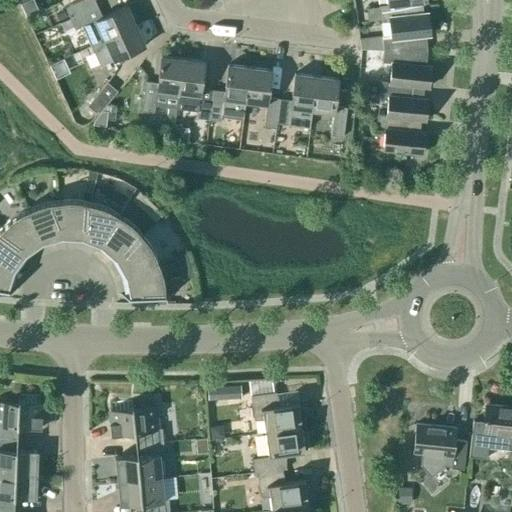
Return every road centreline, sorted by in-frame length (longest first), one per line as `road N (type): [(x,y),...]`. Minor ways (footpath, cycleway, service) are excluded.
road 1 (unclassified): [(456,274),(486,0)]
road 2 (unclassified): [(73,341),(334,335)]
road 3 (residential): [(354,511),(334,335)]
road 4 (residential): [(75,511),(73,341)]
road 5 (residential): [(328,40),(199,24)]
